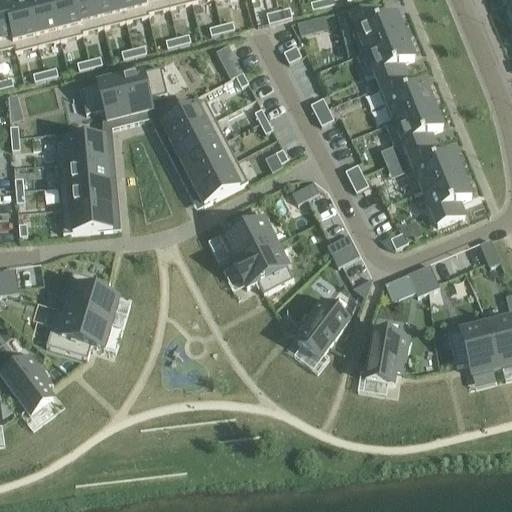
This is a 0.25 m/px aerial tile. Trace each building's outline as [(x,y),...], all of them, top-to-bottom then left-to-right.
[(52,0),(49,1),(60,45),(83,39),(83,37),(82,37),(72,0),(52,0)] [(72,0),(82,37),(83,37),(104,32),(95,0),(72,0)] [(95,0),(104,32),(126,26),(119,0),(95,0)] [(119,0),(126,26),(149,20),(149,18),(147,18),(142,0),(119,0)] [(142,0),(147,18),(149,18),(169,12),(166,0),(142,0)] [(189,0),(166,0),(169,12),(192,7),(189,0)] [(27,6),(38,51),(60,45),(49,1),(27,6)] [(334,1),(322,4),(324,11),(336,8),(334,1)] [(312,14),(324,11),(322,4),(310,7),(312,14)] [(14,52),(15,57),(38,51),(27,6),(6,12),(5,12),(15,52),(14,52)] [(5,7),(0,8),(0,55),(14,52),(15,52),(5,12),(6,12),(5,7)] [(352,36),(361,58),(361,59),(407,40),(400,22),(398,23),(396,19),(384,23),(378,10),(351,21),(357,35),(352,36)] [(280,22),(292,20),(290,12),(278,15),(280,22)] [(268,25),(280,22),(278,15),(266,18),(268,25)] [(233,26),(221,29),(223,37),(234,34),(233,26)] [(211,40),(223,37),(221,29),(209,32),(211,40)] [(177,42),(179,50),(191,47),(189,39),(177,42)] [(380,91),(407,80),(402,68),(414,63),(412,59),(415,58),(407,40),(361,59),(361,58),(357,60),(366,83),(375,79),(380,91)] [(179,50),(177,42),(165,45),(167,53),(179,50)] [(135,61),(146,58),(145,50),(133,53),(135,61)] [(283,57),(289,68),(301,61),(296,51),(283,57)] [(229,52),(218,57),(232,83),(236,81),(243,78),(242,77),(237,67),(229,52)] [(135,61),(133,53),(121,56),(123,63),(135,61)] [(100,61),(89,64),(91,72),(102,69),(100,61)] [(91,72),(89,64),(77,67),(79,75),(91,72)] [(120,82),(130,120),(153,115),(150,103),(167,98),(161,72),(120,82)] [(56,73),(44,75),(46,83),(58,80),(56,73)] [(35,86),(46,83),(44,75),(33,78),(35,86)] [(248,88),(243,78),(236,81),(241,92),(248,88)] [(424,88),(412,93),(407,80),(380,91),(394,125),(394,126),(436,109),(428,91),(426,92),(424,88)] [(0,85),(2,93),(13,90),(12,82),(0,85)] [(104,114),(107,126),(130,120),(120,82),(79,92),(86,118),(104,114)] [(17,100),(9,102),(10,114),(20,111),(17,100)] [(316,120),(328,113),(323,103),(310,109),(316,120)] [(161,127),(172,148),(216,125),(205,104),(161,127)] [(431,137),(443,132),(441,128),(443,127),(436,109),(394,126),(394,125),(385,129),(395,152),(403,148),(409,161),(436,149),(431,137)] [(316,120),(321,130),(334,124),(328,113),(316,120)] [(255,117),(260,128),(267,124),(261,114),(255,117)] [(272,135),(267,124),(260,128),(265,138),(272,135)] [(226,145),(216,125),(172,148),(182,168),(226,145)] [(10,132),(11,143),(19,143),(18,131),(10,131),(10,132)] [(106,165),(104,141),(55,145),(57,169),(106,165)] [(20,155),(19,143),(11,143),(12,155),(20,155)] [(193,188),(237,166),(226,145),(182,168),(193,188)] [(409,161),(414,173),(405,177),(414,200),(423,196),(423,195),(464,178),(457,160),(454,161),(453,157),(441,162),(436,149),(409,161)] [(276,158),(281,168),(288,165),(282,154),(276,158)] [(106,165),(57,169),(59,192),(108,188),(106,165)] [(204,210),(248,187),(237,166),(193,188),(204,210)] [(351,186),(363,180),(357,169),(345,176),(351,186)] [(423,195),(423,196),(437,231),(465,219),(459,206),(471,201),(469,197),(472,196),(464,178),(423,195)] [(351,186),(356,197),(368,191),(363,180),(351,186)] [(15,184),(16,196),(24,195),(23,183),(15,184)] [(314,187),(292,198),(298,209),(308,204),(319,198),(314,187)] [(110,210),(108,188),(59,192),(61,215),(110,210)] [(25,207),(24,195),(16,196),(17,207),(25,207)] [(110,210),(61,215),(63,238),(112,234),(110,210)] [(235,269),(276,248),(258,213),(228,228),(234,240),(223,246),(235,269)] [(19,229),(20,241),(28,240),(26,228),(19,229)] [(390,243),(396,254),(408,248),(403,237),(390,243)] [(331,248),(327,251),(332,261),(354,250),(348,239),(331,248)] [(491,245),(479,249),(487,268),(489,272),(500,267),(491,245)] [(294,283),(276,248),(235,269),(247,293),(258,287),(264,299),(294,283)] [(354,250),(332,261),(338,272),(342,270),(359,261),(354,250)] [(430,270),(419,275),(429,297),(440,292),(438,288),(430,270)] [(16,274),(4,275),(7,299),(19,297),(18,293),(16,274)] [(419,275),(408,279),(416,297),(417,301),(429,297),(419,275)] [(62,313),(62,314),(111,329),(118,303),(106,300),(108,294),(110,287),(109,287),(73,276),(62,313)] [(511,318),(484,325),(485,329),(486,329),(498,374),(502,372),(511,369),(511,299),(506,301),(511,318)] [(306,336),(298,347),(301,350),(319,364),(324,358),(329,352),(351,322),(330,306),(327,310),(319,304),(299,330),(301,332),(306,336)] [(58,312),(46,351),(87,363),(89,356),(91,350),(103,354),(111,329),(62,314),(62,313),(58,312)] [(485,329),(448,339),(456,371),(463,370),(469,368),(472,380),(493,375),(498,374),(486,329),(485,329)] [(367,377),(366,384),(388,388),(393,389),(395,375),(401,376),(404,376),(410,343),(400,342),(401,337),(374,333),(368,370),(367,377)] [(18,358),(0,371),(0,378),(27,414),(31,420),(49,407),(53,404),(44,392),(49,389),(52,387),(31,360),(24,365),(18,358)]
